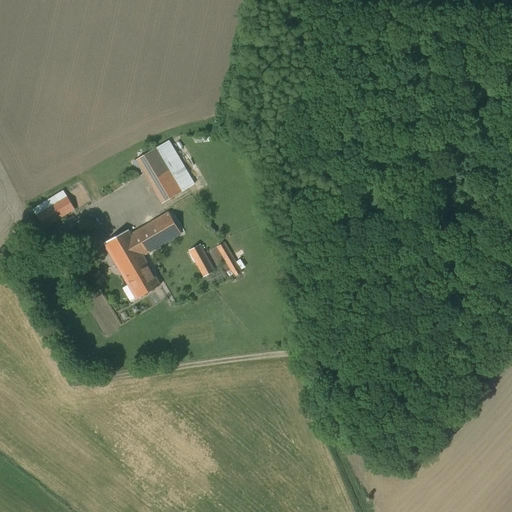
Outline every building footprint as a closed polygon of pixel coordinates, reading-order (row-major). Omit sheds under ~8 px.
[(188,188),(162,144),(138,159),(163,202),(188,188)] [(68,197),(37,216),(43,227),(74,208),(68,197)] [(128,230),(105,243),(123,273),(145,260),(143,256),(181,234),(168,212),(131,234),(128,230)] [(241,273),(224,242),(217,246),(235,276),(241,273)] [(214,271),(200,244),(189,250),(204,277),(214,271)] [(145,260),(123,273),(137,298),(160,285),(145,260)]
